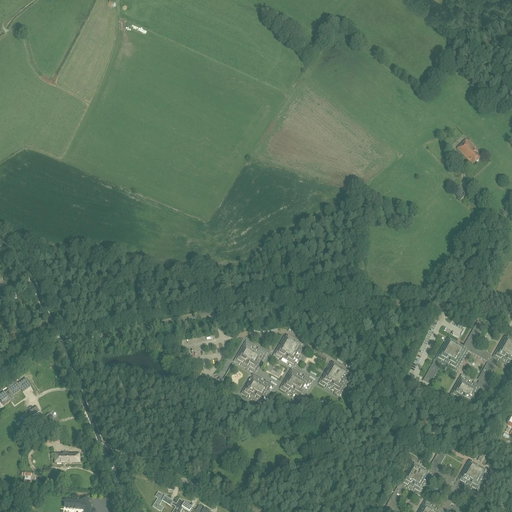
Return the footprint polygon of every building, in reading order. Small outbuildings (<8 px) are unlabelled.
[(482,156),(478,152),(475,149),(476,148),(467,139),(457,149),(469,162),(473,165),(482,156)] [(453,192),(461,200),(468,192),(460,185),(453,192)] [(478,322),(466,343),(467,343),(464,348),(469,351),(469,350),(472,352),(471,353),(484,360),(487,355),(474,347),(473,349),(471,347),(484,325),(478,322)] [(288,366),(292,368),(294,369),(306,348),(297,343),(296,344),(295,343),(293,342),(294,341),(285,336),(273,357),(278,360),(279,358),(281,359),(280,361),(287,365),(288,363),(289,364),(288,366)] [(509,365),(508,367),(511,369),(511,341),(509,340),(504,337),(493,356),(492,358),(498,361),(499,359),(500,360),(499,362),(506,366),(508,364),(509,365)] [(437,359),(436,361),(440,364),(441,363),(442,361),(443,362),(442,364),(450,368),(451,367),(452,367),(451,369),(457,372),(469,351),(464,348),(463,348),(459,346),(456,344),(447,339),(436,358),(437,359)] [(249,371),(253,373),(255,374),(267,354),(258,348),(257,351),(255,350),(254,349),(255,346),(246,341),(234,362),(239,365),(240,363),(242,364),(241,366),(248,370),(249,368),(250,369),(249,371)] [(310,348),(309,350),(326,360),(328,358),(310,348)] [(429,384),(440,364),(436,361),(435,361),(423,381),(429,384)] [(319,383),(324,387),(325,385),(327,386),(326,388),(333,392),(334,390),(335,391),(334,393),(337,394),(340,396),(352,375),(343,370),(340,368),(331,363),(319,383)] [(481,380),(479,385),(483,387),(485,389),(499,397),(502,391),(488,383),(487,385),(485,383),(486,382),(495,366),(489,363),(480,379),(481,380)] [(301,373),(294,369),(292,368),(280,389),(285,392),(286,390),(288,391),(287,393),(294,397),(295,395),(296,396),(295,398),(301,401),(313,381),(304,375),(303,378),(301,377),(299,376),(301,373)] [(255,374),(253,373),(241,394),(246,397),(248,395),(249,396),(248,398),(255,402),(256,401),(258,401),(256,403),(262,407),(266,399),(274,386),(265,381),(264,383),(262,382),(261,381),(262,379),(255,374)] [(466,404),(465,405),(471,408),(483,387),(479,385),(477,384),(474,382),(473,385),(471,384),(470,383),(471,380),(466,378),(462,375),(450,396),(452,398),(455,399),(456,398),(458,399),(457,400),(464,405),(465,403),(466,404)] [(0,401),(4,406),(10,402),(9,400),(13,397),(12,396),(21,390),(23,392),(27,389),(21,381),(17,384),(17,385),(4,394),(4,393),(0,396),(0,401)] [(53,419),(49,413),(46,416),(47,418),(43,421),(45,425),(48,423),(49,424),(52,422),(51,421),(53,419)] [(428,473),(432,476),(433,474),(437,476),(436,477),(448,485),(451,479),(438,472),(437,473),(435,471),(435,470),(445,454),(439,451),(430,467),(431,468),(428,473)] [(55,463),(71,463),(79,463),(78,455),(67,455),(67,454),(62,454),(62,455),(55,455),(55,463)] [(406,458),(409,459),(418,464),(420,460),(408,454),(406,458)] [(457,482),(462,486),(463,484),(464,485),(463,486),(471,490),(472,489),(473,490),(472,491),(478,495),(490,474),(480,468),(480,470),(478,469),(477,468),(478,467),(469,461),(457,482)] [(399,484),(400,485),(405,487),(406,486),(407,486),(406,488),(413,492),(414,490),(416,491),(415,493),(420,496),(421,495),(432,476),(428,473),(423,470),(422,472),(421,471),(419,470),(420,469),(411,463),(399,484)] [(30,489),(30,483),(32,472),(25,472),(23,488),(30,489)] [(398,487),(387,505),(384,511),(385,510),(388,511),(399,511),(395,509),(394,511),(392,509),(405,487),(400,485),(398,487)] [(445,504),(442,509),(447,511),(449,511),(459,511),(452,508),(452,509),(451,509),(449,508),(459,491),(453,488),(444,503),(445,504)] [(172,505),(173,506),(175,504),(173,503),(173,502),(158,493),(155,497),(158,499),(153,507),(160,511),(161,511),(164,508),(160,506),(162,501),(170,507),(172,505)] [(94,511),(94,510),(91,511),(90,508),(91,508),(90,507),(89,504),(87,499),(81,501),(82,503),(72,502),(65,501),(65,505),(65,508),(66,508),(66,509),(69,509),(69,508),(70,509),(72,510),(72,509),(74,509),(74,510),(76,510),(76,509),(80,509),(81,507),(83,507),(84,510),(85,511),(94,511)] [(190,511),(191,511),(193,511),(194,510),(193,509),(193,508),(179,499),(176,504),(175,504),(173,506),(176,507),(172,511),(179,511),(182,508),(188,511),(190,511)] [(446,511),(447,511),(442,509),(438,506),(437,508),(435,507),(434,506),(435,505),(426,499),(418,511),(446,511)]
